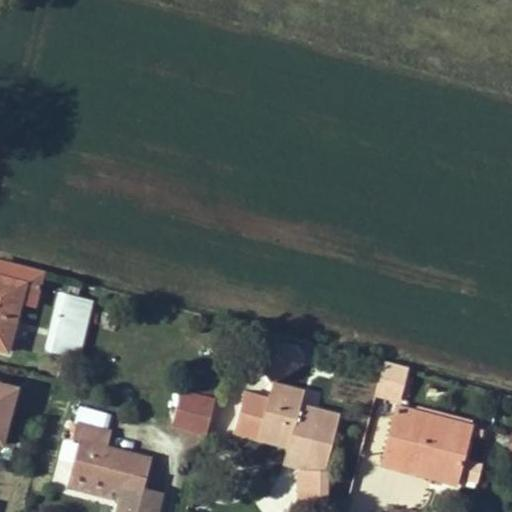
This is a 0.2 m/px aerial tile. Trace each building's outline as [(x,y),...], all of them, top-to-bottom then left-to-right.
[(16,265),(0,260),(0,277),(12,280),(16,265)] [(0,349),(7,351),(21,302),(25,284),(39,288),(43,272),(16,265),(12,280),(0,277),(0,349)] [(25,284),(21,302),(35,306),(39,288),(25,284)] [(45,348),(63,352),(77,299),(59,295),(45,348)] [(290,345),(274,341),(271,343),(291,369),(302,361),(290,345)] [(253,357),(271,383),(291,369),(271,343),(253,357)] [(383,363),(377,400),(401,404),(407,367),(383,363)] [(213,397),(216,384),(189,376),(185,390),(213,397)] [(240,406),(232,433),(288,445),(309,450),(305,467),(324,473),(338,414),(301,404),(303,391),(271,383),(267,399),(250,395),(247,408),(240,406)] [(0,442),(1,443),(15,389),(0,384),(0,442)] [(247,408),(250,395),(243,393),(240,406),(247,408)] [(172,425),(206,433),(214,404),(179,395),(172,425)] [(471,427),(396,408),(383,458),(403,463),(404,460),(439,469),(438,472),(458,477),(471,427)] [(73,438),(80,440),(71,472),(107,481),(105,488),(121,492),(115,511),(156,511),(161,496),(143,491),(152,458),(107,445),(111,432),(78,423),(73,438)] [(288,445),(284,463),(301,467),(305,467),(309,450),(288,445)] [(382,464),(456,482),(458,477),(438,472),(439,469),(404,460),(403,463),(383,458),(382,464)] [(302,511),(325,511),(324,473),(305,467),(301,467),(302,511)] [(107,481),(71,472),(69,478),(105,488),(107,481)]
